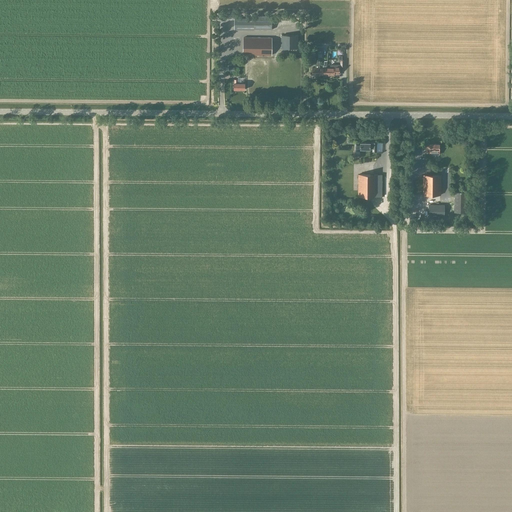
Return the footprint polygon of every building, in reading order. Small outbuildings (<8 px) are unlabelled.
[(272,17),(254,16),(254,19),(234,19),(234,29),(272,30),(272,17)] [(298,49),(298,35),(281,35),(281,49),(298,49)] [(243,37),(243,55),(271,55),(272,38),(243,37)] [(334,75),(339,75),(340,65),(330,65),(330,68),(327,68),(327,75),(334,75)] [(245,90),(245,83),(238,83),(238,80),(234,79),(234,83),(234,89),(245,90)] [(364,151),(364,150),(372,150),(372,152),(376,152),(377,143),(373,142),(372,144),(370,144),(370,143),(360,143),(360,144),(356,144),(356,145),(355,145),(355,151),(363,151),(364,151)] [(439,153),(439,144),(429,144),(427,144),(427,152),(439,153)] [(374,197),(374,175),(358,174),(358,196),(374,197)] [(440,175),(423,175),(423,195),(440,195),(440,175)] [(466,192),(454,192),(454,212),(466,212),(466,192)] [(444,216),(444,205),(429,205),(428,216),(444,216)]
